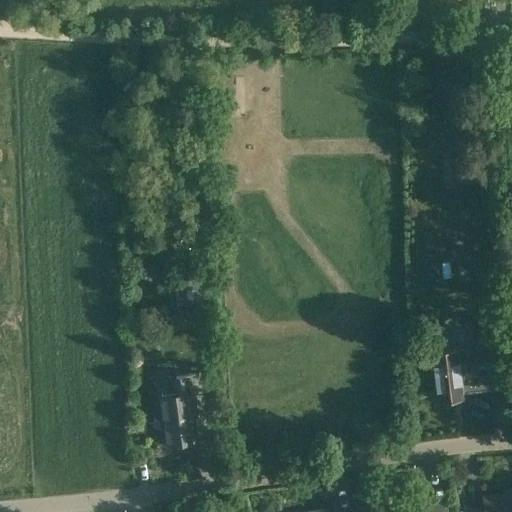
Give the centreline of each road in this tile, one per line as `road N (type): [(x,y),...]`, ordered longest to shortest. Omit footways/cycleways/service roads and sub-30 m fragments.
road 1 (residential): [(0,511),(511,444)]
road 2 (track): [(0,32),(187,44),(511,40)]
